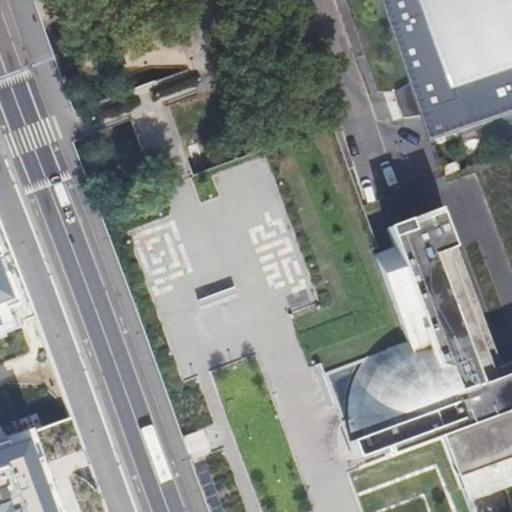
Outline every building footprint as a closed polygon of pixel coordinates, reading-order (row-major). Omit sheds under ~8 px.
[(511,0),(374,0),(425,141),(511,109),(511,0)] [(319,129),(94,210),(204,511),(463,511),(459,499),(432,427),(426,413),(410,419),(384,350),(401,344),(367,256),(319,129)] [(388,248),(367,256),(401,344),(384,350),(410,419),(426,413),(432,427),(459,499),(511,481),(511,361),(492,369),(435,215),(404,226),(402,222),(381,230),(388,248)] [(0,245),(0,328),(27,318),(0,245)] [(67,511),(36,426),(0,438),(0,511),(67,511)]
